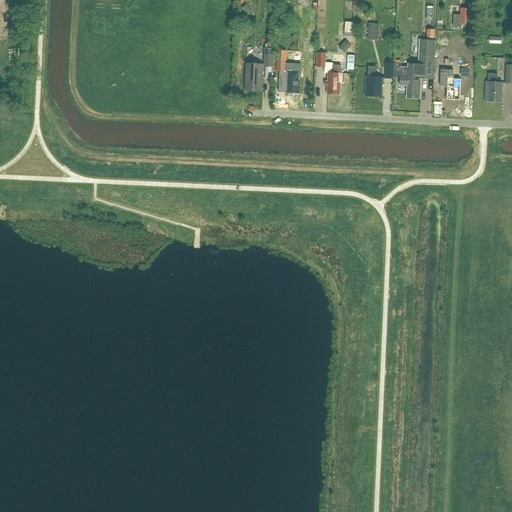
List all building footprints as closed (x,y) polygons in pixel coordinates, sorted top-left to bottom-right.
[(246,5),(241,9),(246,16),(251,13),(246,5)] [(369,24),(368,40),(378,41),(379,24),(369,24)] [(420,61),(420,65),(408,64),(408,68),(407,77),(400,76),(399,85),(407,86),(406,98),(419,98),(420,78),(424,78),(434,78),(434,62),(435,40),(421,40),(420,61)] [(273,68),(274,49),(264,49),(263,67),(273,68)] [(277,51),(277,72),(279,72),(278,93),(281,93),(281,91),(287,91),(287,93),(300,93),(300,81),(301,72),(301,64),(285,64),(286,51),(277,51)] [(316,67),(316,73),(324,74),(327,74),(327,82),(325,82),(324,85),(326,85),(326,94),(339,95),(340,82),(343,83),(344,74),(340,74),(341,65),(332,65),(332,63),(325,63),(325,53),(316,53),(316,67)] [(261,91),(262,64),(245,63),(244,90),(261,91)] [(386,63),(385,79),(393,79),(393,77),(393,63),(386,63)] [(375,77),(376,67),(368,67),(367,77),(366,77),(365,96),(382,97),(383,78),(375,77)] [(440,69),(439,87),(447,88),(446,100),(460,101),(461,79),(453,79),(454,70),(440,69)] [(470,69),(461,69),(461,77),(470,77),(470,69)] [(497,83),(497,74),(488,74),(488,82),(485,82),(484,101),(501,102),(502,83),(497,83)]
